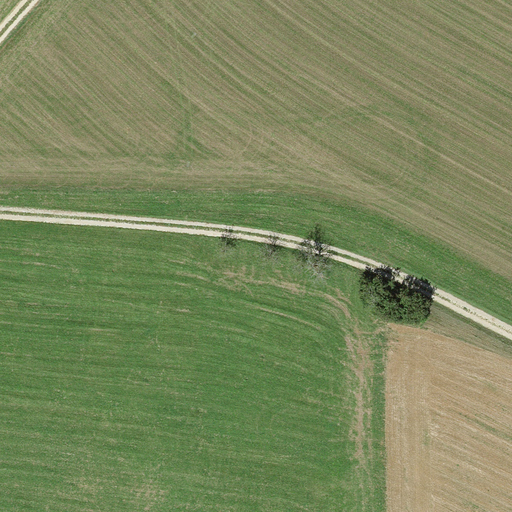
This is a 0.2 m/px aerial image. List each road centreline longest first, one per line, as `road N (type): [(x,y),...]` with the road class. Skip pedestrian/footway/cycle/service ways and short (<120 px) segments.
road 1 (track): [(511,336),(323,251),(0,210)]
road 2 (track): [(359,511),(358,367),(348,301),(323,251)]
